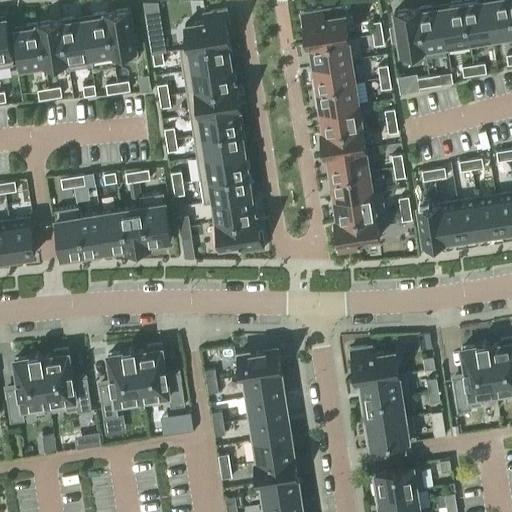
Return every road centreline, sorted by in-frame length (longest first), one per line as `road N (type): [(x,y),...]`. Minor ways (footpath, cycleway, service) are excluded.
road 1 (residential): [(237,0),(276,229),(299,248),(315,238),(317,226),(281,0)]
road 2 (residential): [(0,314),(184,301),(313,305)]
road 3 (residential): [(313,305),(347,511)]
road 4 (residential): [(313,305),(511,287)]
